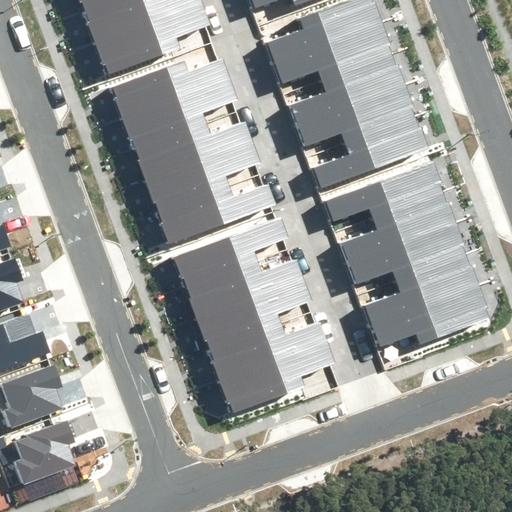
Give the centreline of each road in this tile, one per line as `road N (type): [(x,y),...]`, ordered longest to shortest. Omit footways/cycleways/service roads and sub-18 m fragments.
road 1 (residential): [(167,499),(0,32)]
road 2 (residential): [(368,424),(210,0)]
road 3 (residential): [(167,499),(368,424)]
road 4 (residential): [(511,173),(448,0)]
road 5 (residential): [(368,424),(511,373)]
